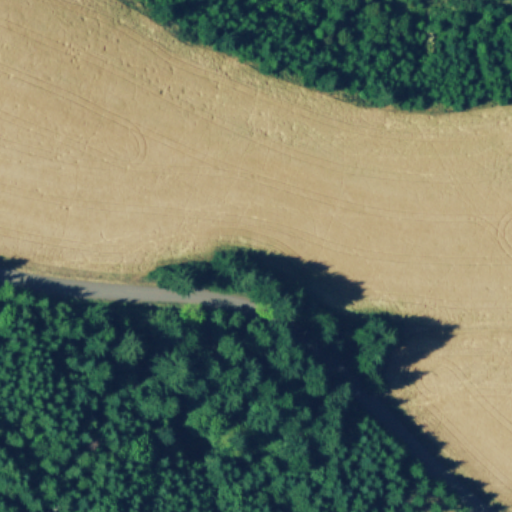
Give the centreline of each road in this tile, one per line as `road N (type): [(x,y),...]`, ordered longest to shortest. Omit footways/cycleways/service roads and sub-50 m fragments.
road 1 (residential): [(482,511),(301,339),(261,314),(186,295),(68,291),(0,276)]
road 2 (track): [(511,328),(352,330),(236,272),(211,275),(192,296)]
